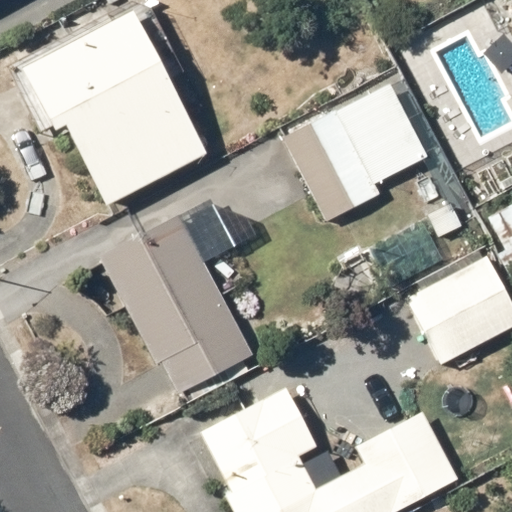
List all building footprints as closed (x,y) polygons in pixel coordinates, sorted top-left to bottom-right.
[(204,150),(129,7),(19,66),(49,121),(59,116),(105,203),(204,150)] [(428,155),(390,79),(283,133),(326,219),(380,192),(375,181),(428,155)] [(442,158),(413,173),(429,202),(457,186),(442,158)] [(458,194),(425,210),(439,240),(472,225),(458,194)] [(511,201),(486,215),(511,262),(511,201)] [(257,361),(173,211),(98,253),(182,403),(257,361)] [(511,324),(511,300),(487,252),(405,295),(440,362),(511,324)] [(323,460),(285,384),(199,428),(228,485),(223,488),(235,511),(388,511),(458,476),(423,409),(356,443),(323,460)]
